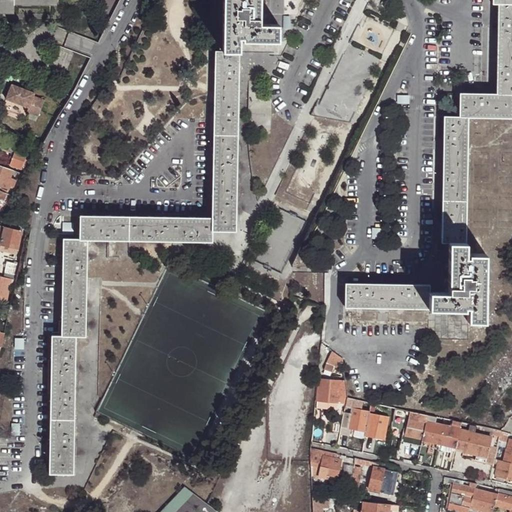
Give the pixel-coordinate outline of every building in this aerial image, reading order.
[(0,0),(0,13),(12,13),(13,5),(12,0),(0,0)] [(221,0),(221,50),(238,50),(238,38),(240,39),(240,40),(277,41),(277,23),(259,24),(259,15),(258,15),(258,0),(221,0)] [(511,0),(497,1),(496,48),(511,48),(511,0)] [(511,48),(496,48),(495,92),(511,92),(511,48)] [(238,50),(214,50),(213,90),(237,91),(238,50)] [(34,93),(12,84),(6,99),(14,102),(28,107),(27,111),(37,116),(44,100),(33,96),(34,93)] [(237,91),(213,90),(212,133),(236,134),(237,91)] [(466,115),(511,115),(511,92),(495,92),(458,91),(457,115),(466,115)] [(408,95),(396,96),(396,105),(408,104),(408,95)] [(27,111),(28,107),(14,102),(10,112),(24,117),(27,111)] [(466,115),(442,115),(442,145),(442,156),(465,156),(465,145),(466,115)] [(236,134),(212,133),(211,178),(236,178),(236,134)] [(26,154),(29,149),(16,144),(14,149),(16,150),(26,154)] [(27,154),(26,154),(16,150),(10,164),(22,168),(27,154)] [(465,156),(442,156),(441,198),(465,198),(465,156)] [(9,177),(11,173),(12,169),(0,165),(0,182),(7,185),(9,177)] [(236,178),(211,178),(211,216),(211,230),(212,230),(235,230),(236,178)] [(465,198),(441,198),(440,239),(447,239),(464,240),(465,198)] [(128,240),(128,215),(79,214),(78,238),(78,239),(87,239),(128,240)] [(170,240),(169,215),(128,215),(128,240),(170,240)] [(211,216),(169,215),(170,240),(212,241),(212,230),(211,230),(211,216)] [(75,225),(62,224),(62,234),(74,235),(75,225)] [(5,227),(0,225),(0,249),(16,253),(20,238),(24,238),(26,231),(5,227)] [(383,229),(372,229),(371,239),(384,238),(383,229)] [(78,238),(62,237),(61,283),(61,285),(87,286),(87,283),(87,239),(78,239),(78,238)] [(464,240),(447,239),(446,290),(436,290),(436,299),(428,299),(428,306),(463,307),(464,304),(466,304),(465,318),(468,319),(483,319),(484,252),(467,251),(467,255),(464,255),(464,240)] [(16,275),(19,263),(6,260),(2,277),(10,279),(15,280),(16,275)] [(9,285),(10,279),(2,277),(0,276),(0,298),(6,300),(9,285)] [(382,306),(383,283),(344,282),(344,305),(382,306)] [(382,306),(428,306),(428,299),(428,290),(428,283),(383,283),(382,306)] [(87,286),(61,285),(60,336),(74,336),(86,336),(87,286)] [(74,378),(74,336),(60,336),(60,334),(51,334),(50,378),(74,378)] [(341,358),(331,350),(323,369),(331,371),(333,365),(343,368),(341,358)] [(333,365),(331,371),(344,375),(343,368),(333,365)] [(74,378),(50,378),(49,418),(74,418),(74,378)] [(344,380),(323,378),(319,378),(316,408),(345,409),(346,397),(344,380)] [(363,401),(346,397),(345,409),(340,434),(349,435),(350,428),(366,431),(369,412),(369,410),(361,409),(363,401)] [(427,414),(410,411),(409,417),(404,436),(420,439),(422,440),(427,414)] [(388,416),(369,412),(366,431),(365,435),(384,439),(388,416)] [(435,416),(427,414),(422,440),(438,443),(443,425),(434,423),(435,416)] [(74,418),(49,418),(48,473),(73,474),(74,418)] [(452,420),(450,426),(459,428),(460,422),(452,420)] [(511,425),(506,422),(501,430),(507,432),(510,433),(511,425)] [(476,425),(468,423),(467,429),(463,448),(462,450),(476,453),(486,456),(488,445),(490,436),(475,433),(476,425)] [(443,425),(438,443),(455,447),(459,428),(450,426),(443,425)] [(491,428),(476,425),(475,433),(490,436),(491,428)] [(459,428),(455,447),(463,448),(467,429),(459,428)] [(501,430),(500,430),(496,446),(504,447),(507,432),(501,430)] [(420,439),(404,436),(402,435),(400,440),(418,444),(420,439)] [(506,448),(503,461),(511,462),(511,439),(509,439),(507,448),(506,448)] [(438,443),(422,440),(420,445),(437,449),(438,443)] [(455,447),(438,443),(437,449),(454,452),(455,447)] [(495,447),(488,445),(486,456),(485,461),(492,462),(495,447)] [(310,450),(311,455),(322,458),(323,455),(327,456),(328,451),(311,447),(310,450)] [(486,456),(476,453),(474,459),(484,462),(485,461),(486,456)] [(323,455),(322,458),(318,476),(336,480),(341,459),(336,458),(327,456),(323,455)] [(511,462),(503,461),(499,460),(497,465),(495,476),(511,479),(511,462)] [(354,466),(352,486),(358,487),(360,466),(354,466)] [(393,494),(398,472),(374,467),(369,489),(393,494)] [(449,503),(470,508),(475,489),(466,487),(453,484),(449,503)] [(184,487),(160,511),(175,511),(194,493),(184,487)] [(481,510),(487,511),(491,511),(493,509),(494,504),(497,494),(475,489),(470,508),(481,510)] [(511,511),(511,491),(498,489),(497,494),(494,504),(498,505),(511,509),(510,511),(511,511)] [(363,501),(362,511),(389,511),(398,511),(399,505),(383,503),(370,502),(363,501)] [(461,511),(468,511),(470,508),(449,503),(449,509),(461,511)]
